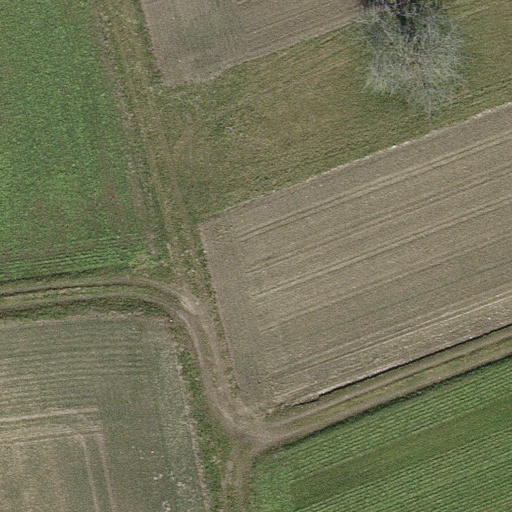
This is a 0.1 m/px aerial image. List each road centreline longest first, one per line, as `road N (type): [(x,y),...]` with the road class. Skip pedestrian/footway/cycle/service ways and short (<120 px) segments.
road 1 (track): [(118,0),(245,511)]
road 2 (track): [(189,275),(0,299)]
